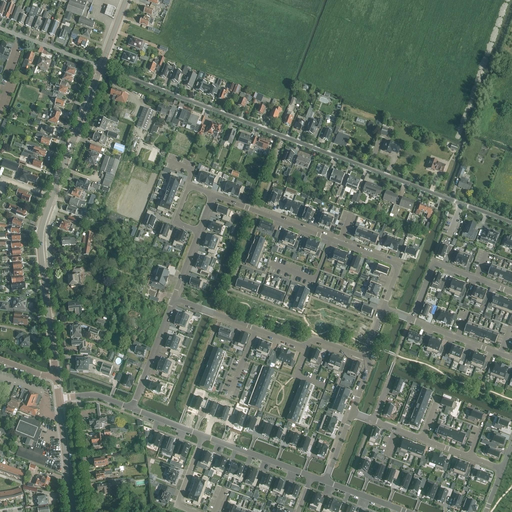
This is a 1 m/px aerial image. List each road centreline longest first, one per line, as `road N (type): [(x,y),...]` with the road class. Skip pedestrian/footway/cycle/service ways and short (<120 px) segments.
road 1 (unclassified): [(101,67),(511,222)]
road 2 (residential): [(213,195),(398,265),(383,309)]
road 3 (residential): [(511,292),(433,263),(411,320)]
road 4 (tertiary): [(54,196),(101,67)]
